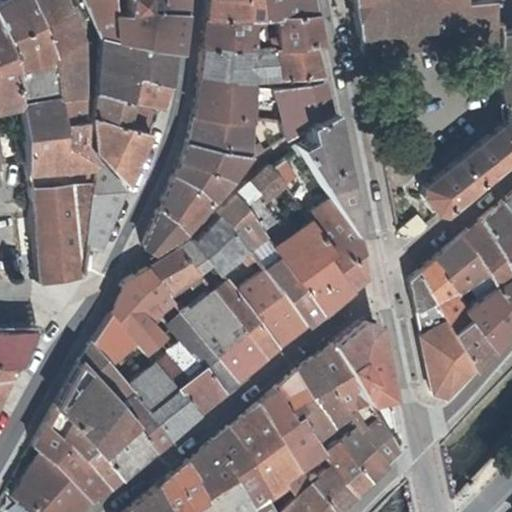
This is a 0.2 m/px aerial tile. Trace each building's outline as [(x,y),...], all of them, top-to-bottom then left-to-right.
[(28,0),(0,0),(0,44),(16,107),(55,94),(55,93),(51,48),(28,0)] [(64,0),(28,0),(51,48),(55,93),(80,90),(82,36),(64,0)] [(85,0),(100,34),(117,37),(114,14),(112,0),(85,0)] [(126,0),(126,7),(182,9),(183,0),(126,0)] [(312,9),(310,0),(205,0),(204,15),(250,12),(262,12),(274,11),(312,9)] [(349,0),(359,45),(491,30),(487,0),(480,0),(460,1),(460,0),(349,0)] [(178,47),(182,9),(126,7),(126,15),(114,14),(117,37),(170,45),(170,47),(178,47)] [(274,11),(274,31),(274,41),(311,40),(319,40),(312,9),(274,11)] [(204,15),(201,45),(251,43),(251,32),(250,12),(204,15)] [(511,29),(499,31),(500,46),(494,47),(499,87),(511,86),(511,29)] [(491,30),(359,45),(359,51),(360,57),(492,42),(491,34),(491,30)] [(263,31),(251,32),(251,43),(264,42),(263,31)] [(264,42),(274,41),(274,31),(263,31),(264,42)] [(101,60),(135,70),(168,80),(170,47),(170,45),(117,37),(100,34),(101,60)] [(320,72),(311,40),(274,41),(264,42),(251,43),(201,45),(198,68),(225,69),(226,75),(250,76),(320,72)] [(0,108),(16,107),(0,44),(0,108)] [(101,60),(97,89),(124,95),(135,70),(101,60)] [(250,81),(250,76),(226,75),(225,69),(198,68),(193,111),(248,115),(250,81)] [(167,84),(168,80),(135,70),(124,95),(160,103),(165,90),(167,87),(167,84)] [(280,121),(285,138),(303,126),(302,122),(329,109),(321,79),(272,85),(280,117),(280,121)] [(261,116),(280,117),(272,85),(263,85),(261,116)] [(511,86),(499,87),(500,103),(508,119),(511,123),(511,86)] [(97,89),(92,116),(148,130),(160,103),(124,95),(97,89)] [(80,116),(80,90),(55,93),(55,94),(58,121),(80,116)] [(82,269),(85,243),(93,153),(80,138),(83,116),(80,116),(58,121),(55,94),(16,107),(23,153),(36,278),(50,276),(82,269)] [(354,232),(357,230),(334,115),(333,108),(329,109),(302,122),(303,126),(307,137),(295,145),(329,196),(330,195),(354,232)] [(188,139),(245,157),(246,155),(248,125),(248,115),(193,111),(188,139)] [(125,181),(148,130),(92,116),(94,147),(125,181)] [(449,213),(511,158),(511,123),(508,119),(423,184),(418,187),(418,198),(433,217),(442,218),(449,213)] [(280,121),(248,125),(246,155),(275,144),(285,138),(280,121)] [(181,155),(231,178),(245,157),(188,139),(181,155)] [(122,188),(93,153),(85,243),(99,245),(122,188)] [(181,155),(173,173),(211,199),(231,178),(181,155)] [(242,179),(244,182),(269,165),(267,162),(248,173),(242,179)] [(269,165),(244,182),(256,195),(262,200),(283,183),(269,165)] [(157,207),(182,234),(211,199),(173,173),(157,207)] [(242,206),(256,195),(244,182),(232,193),(242,206)] [(511,190),(503,198),(511,212),(511,190)] [(264,234),(242,206),(232,193),(231,192),(214,211),(220,219),(244,248),(245,249),(264,234)] [(305,213),(309,219),(350,286),(366,272),(357,230),(354,232),(330,195),(329,197),(329,196),(305,213)] [(481,215),(511,269),(511,270),(511,212),(503,198),(481,215)] [(150,256),(182,234),(157,207),(137,247),(150,256)] [(191,237),(192,239),(220,219),(214,211),(191,237)] [(417,215),(398,229),(413,234),(426,224),(417,215)] [(457,290),(470,282),(486,271),(493,280),(511,269),(481,215),(434,255),(457,290)] [(216,268),(226,260),(238,252),(244,248),(220,219),(192,239),(209,260),(216,268)] [(279,254),(321,309),(350,286),(309,219),(287,235),(280,225),(265,237),(279,254)] [(194,271),(209,260),(192,239),(191,237),(175,247),(194,271)] [(165,290),(194,271),(175,247),(146,265),(165,290)] [(245,249),(244,248),(238,252),(250,267),(256,263),(245,249)] [(261,268),(304,322),(321,309),(279,254),(261,268)] [(434,255),(417,269),(453,328),(473,315),(466,304),(457,290),(434,255)] [(224,278),(233,290),(242,282),(226,260),(216,268),(224,278)] [(146,265),(128,276),(156,310),(172,298),(165,290),(146,265)] [(242,282),(233,290),(276,344),(304,322),(261,268),(242,282)] [(444,395),(475,364),(453,328),(417,269),(409,277),(432,389),(444,395)] [(511,310),(511,270),(511,269),(493,280),(495,284),(511,310)] [(495,284),(493,280),(486,271),(470,282),(479,295),(495,284)] [(107,309),(133,337),(142,348),(154,339),(170,326),(168,324),(156,310),(128,276),(120,281),(107,309)] [(209,290),(261,355),(276,344),(233,290),(224,278),(209,290)] [(493,345),(511,322),(511,310),(495,284),(479,295),(466,304),(473,315),(493,345)] [(174,301),(183,313),(235,377),(261,355),(209,290),(185,308),(178,299),(174,301)] [(88,338),(106,359),(133,337),(107,309),(88,338)] [(181,339),(222,389),(235,377),(183,313),(168,324),(170,326),(181,339)] [(476,366),(493,345),(473,315),(453,328),(475,364),(476,366)] [(361,316),(330,340),(366,395),(368,399),(391,393),(376,321),(361,316)] [(0,359),(14,360),(30,327),(0,329),(0,359)] [(76,358),(87,370),(131,423),(153,447),(169,434),(127,383),(106,359),(88,338),(76,358)] [(168,349),(209,401),(222,389),(181,339),(168,349)] [(358,425),(383,455),(397,444),(379,415),(375,417),(362,397),(366,395),(330,340),(314,354),(347,412),(358,425)] [(153,360),(197,411),(209,401),(168,349),(153,360)] [(330,423),(347,412),(314,354),(295,368),(330,423)] [(52,402),(56,406),(87,440),(131,423),(87,370),(76,358),(52,402)] [(14,360),(0,359),(0,375),(8,374),(14,360)] [(153,360),(127,383),(169,434),(197,411),(153,360)] [(313,437),(330,423),(295,368),(274,386),(313,437)] [(313,437),(274,386),(258,401),(292,450),(302,463),(323,450),(313,437)] [(276,457),(292,450),(258,401),(248,409),(238,417),(227,425),(257,477),(265,489),(286,479),(276,457)] [(33,447),(38,451),(49,459),(61,444),(78,458),(91,443),(87,440),(56,406),(52,402),(29,444),(33,447)] [(153,447),(131,423),(87,440),(91,443),(120,474),(153,447)] [(211,438),(231,474),(238,488),(257,477),(227,425),(211,438)] [(387,461),(383,455),(358,425),(341,437),(370,477),(387,461)] [(370,477),(341,437),(323,450),(334,464),(356,492),(370,477)] [(186,458),(201,490),(231,474),(211,438),(186,458)] [(120,474),(91,443),(78,458),(108,485),(120,474)] [(93,496),(108,485),(78,458),(61,444),(49,459),(93,496)] [(25,511),(73,511),(93,496),(49,459),(38,451),(35,455),(10,496),(25,511)] [(201,511),(193,493),(201,490),(186,458),(155,483),(169,511),(201,511)] [(314,471),(309,474),(336,511),(356,492),(334,464),(318,476),(314,471)] [(278,511),(335,511),(336,511),(309,474),(306,469),(287,479),(294,487),(287,494),(291,501),(277,510),(278,511)] [(248,506),(238,488),(231,474),(201,490),(193,493),(201,511),(239,511),(244,509),(248,506)] [(257,477),(238,488),(248,506),(244,509),(245,511),(278,511),(277,510),(265,489),(257,477)] [(169,511),(155,483),(125,507),(127,511),(169,511)]
